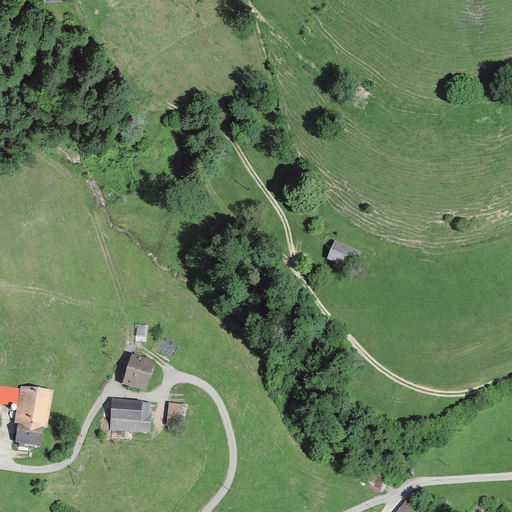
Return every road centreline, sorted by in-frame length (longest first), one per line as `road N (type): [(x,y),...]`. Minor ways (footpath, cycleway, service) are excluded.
road 1 (track): [(511,381),(466,391),(394,382),(308,287),(297,260),(302,197),(247,0)]
road 2 (unclassified): [(206,511),(230,478),(232,441),(218,399),(186,378),(151,397),(103,399),(61,466),(0,463)]
road 3 (unclassified): [(511,476),(416,482),(351,511)]
